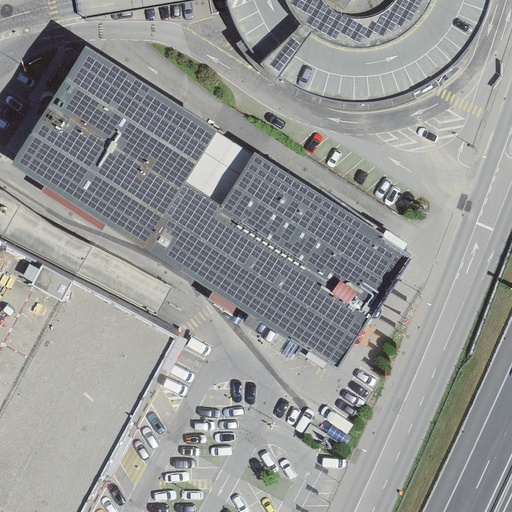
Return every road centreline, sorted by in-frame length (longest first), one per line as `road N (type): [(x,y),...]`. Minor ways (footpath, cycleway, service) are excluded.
road 1 (secondary): [(511,97),(349,511)]
road 2 (secondary): [(367,511),(511,191)]
road 3 (unknown): [(187,406),(244,447),(306,472)]
road 4 (motorway): [(511,399),(461,511)]
